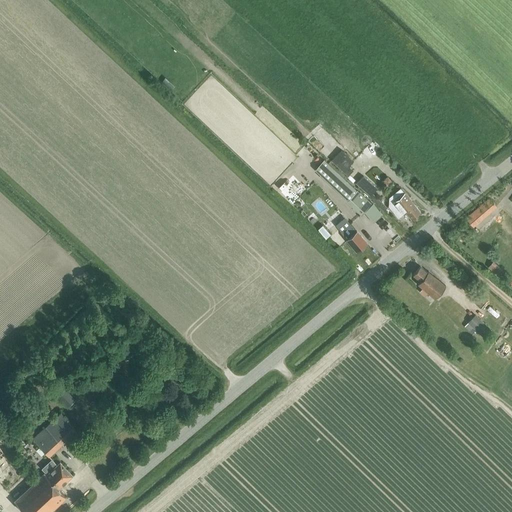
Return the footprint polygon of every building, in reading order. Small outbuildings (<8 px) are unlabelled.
[(332,160),(348,176),(353,170),(349,166),(353,161),(341,150),(332,160)] [(350,201),(358,193),(324,162),(317,170),(350,201)] [(387,207),(386,207),(374,194),(373,193),(377,188),(376,188),(375,186),(374,187),(368,181),(369,181),(366,178),(363,176),(359,180),(356,183),(370,196),(369,197),(384,210),(387,207)] [(387,176),(383,181),(388,185),(392,181),(387,176)] [(372,204),(363,195),(360,193),(352,201),(364,212),(372,204)] [(404,193),(389,205),(399,217),(405,212),(411,219),(420,212),(404,193)] [(474,227),(497,207),(490,199),(468,219),(474,227)] [(356,231),(352,227),(349,223),(340,231),(343,234),(347,239),(357,251),(366,243),(356,231)] [(418,284),(422,288),(420,291),(425,295),(427,292),(435,298),(445,286),(428,272),(428,273),(420,267),(413,275),(420,281),(418,284)] [(459,273),(453,280),(475,300),(473,301),(481,308),(488,300),(459,273)] [(477,331),(483,337),(490,329),(475,314),(468,322),(464,326),(473,334),(477,331)] [(68,407),(76,399),(58,382),(51,390),(68,407)] [(49,456),(77,430),(61,412),(32,439),(49,456)] [(60,462),(57,465),(51,459),(41,468),(47,474),(46,475),(44,473),(14,501),(25,511),(49,511),(66,497),(58,488),(72,475),(60,462)]
